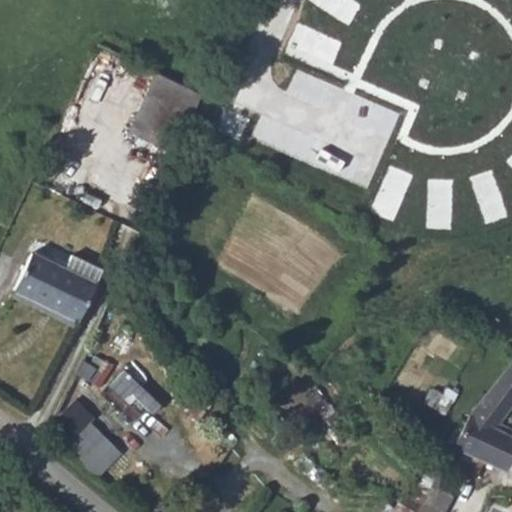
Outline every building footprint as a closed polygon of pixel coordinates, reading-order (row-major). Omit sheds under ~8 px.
[(128,128),(174,152),(200,93),(153,70),(128,128)] [(108,167),(103,177),(130,189),(135,178),(108,167)] [(30,251),(14,286),(75,314),(91,280),(30,251)] [(451,446),(511,474),(511,433),(497,426),(511,405),(511,358),(472,410),(451,446)] [(75,398),(57,415),(74,433),(66,440),(99,475),(125,450),(75,398)] [(447,480),(436,474),(421,503),(437,511),(438,511),(447,497),(440,493),(447,480)]
